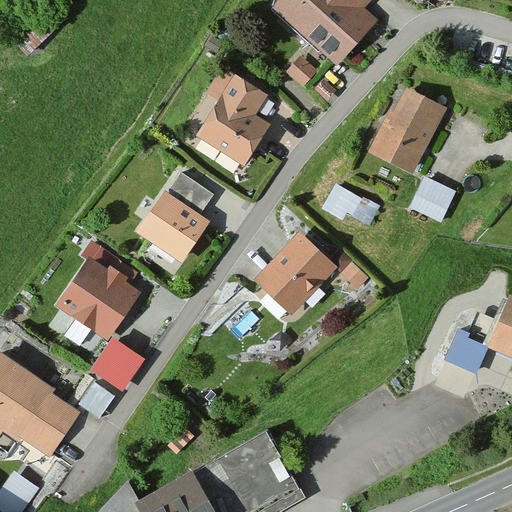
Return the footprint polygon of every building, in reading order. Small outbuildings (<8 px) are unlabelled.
[(377,0),(289,0),(280,10),(343,70),(382,29),(365,13),(377,0)] [(27,56),(62,24),(43,3),(8,35),(27,56)] [(289,73),(302,87),(315,75),(301,61),(289,73)] [(209,98),(222,106),(201,138),(248,168),(273,130),(257,120),(271,97),(227,69),(209,98)] [(370,155),(413,176),(447,108),(411,90),(398,116),(392,112),(370,155)] [(212,199),(185,177),(138,234),(182,269),(215,228),(199,216),(212,199)] [(346,217),(348,212),(372,223),(382,202),(336,181),(323,207),(346,217)] [(458,196),(424,181),(409,213),(442,229),(458,196)] [(340,270),(304,232),(255,278),(291,316),(340,270)] [(113,273),(92,259),(58,312),(110,345),(143,293),(132,286),(139,274),(120,262),(113,273)] [(365,279),(353,268),(343,280),(355,291),(365,279)] [(511,310),(494,350),(511,358),(511,310)] [(446,356),(478,368),(489,337),(457,325),(446,356)] [(91,374),(123,396),(146,363),(114,341),(91,374)] [(20,437),(49,458),(80,414),(52,395),(54,391),(1,354),(0,355),(0,428),(18,441),(20,437)] [(147,511),(284,511),(308,499),(273,436),(144,507),(147,511)] [(15,465),(0,485),(0,504),(10,511),(20,511),(41,484),(15,465)] [(135,511),(125,493),(106,511),(135,511)]
